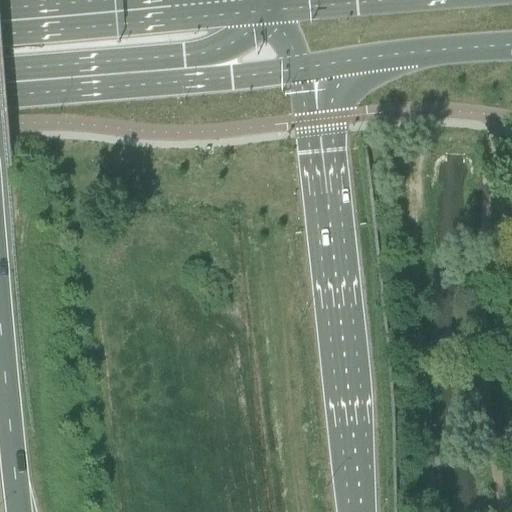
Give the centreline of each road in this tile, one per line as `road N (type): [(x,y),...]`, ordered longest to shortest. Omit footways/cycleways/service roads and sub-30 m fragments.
road 1 (trunk): [(358,511),(309,68)]
road 2 (primary): [(309,68),(511,47)]
road 3 (trunk): [(16,511),(0,328)]
road 4 (primary): [(0,97),(173,83)]
road 5 (primary): [(173,83),(309,68)]
road 6 (primary): [(127,0),(0,10)]
